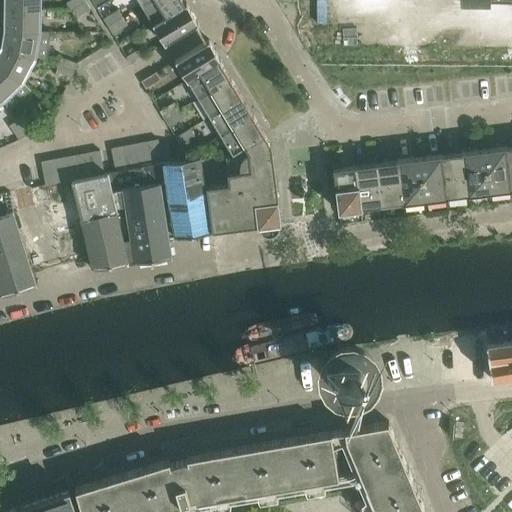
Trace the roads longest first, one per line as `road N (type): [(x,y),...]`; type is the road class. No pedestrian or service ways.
road 1 (residential): [(0,489),(174,431),(402,404)]
road 2 (residential): [(511,112),(338,132),(260,0)]
road 3 (residential): [(0,305),(66,284),(216,261)]
